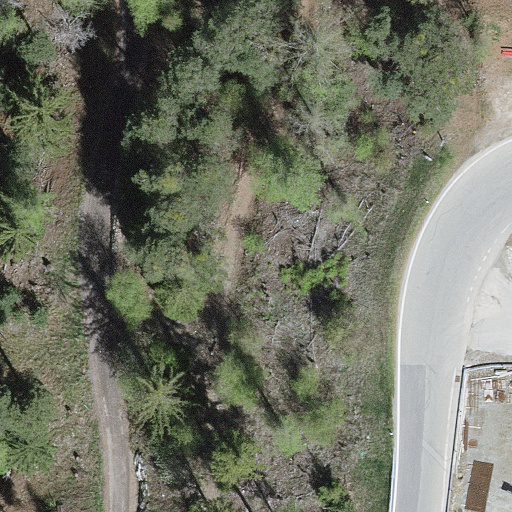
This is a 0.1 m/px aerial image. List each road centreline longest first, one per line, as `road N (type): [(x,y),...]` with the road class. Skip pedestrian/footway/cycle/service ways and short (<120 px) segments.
road 1 (track): [(106,511),(113,469),(78,320),(85,130),(118,0)]
road 2 (tertiary): [(511,176),(482,198),(449,252),(427,348),(413,511)]
road 3 (track): [(511,169),(463,64),(448,0)]
